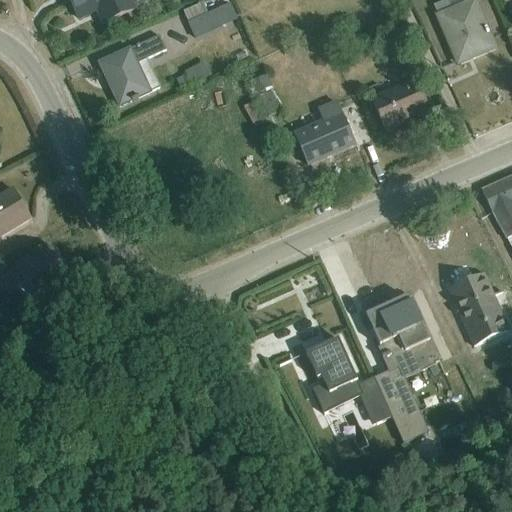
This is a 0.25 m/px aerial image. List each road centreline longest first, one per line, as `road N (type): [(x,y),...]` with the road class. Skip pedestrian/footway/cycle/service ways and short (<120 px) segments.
road 1 (unclassified): [(209,285),(158,290),(133,278),(36,81),(0,45)]
road 2 (unclassified): [(209,285),(511,153)]
road 3 (track): [(319,511),(209,285)]
